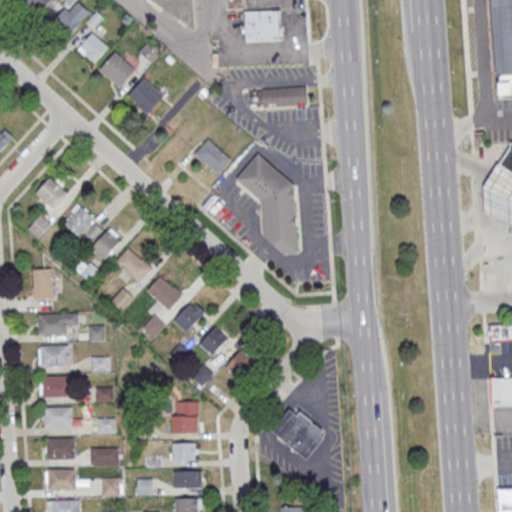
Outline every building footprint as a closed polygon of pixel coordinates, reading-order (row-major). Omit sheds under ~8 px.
[(22,0),(37,14),(50,0),(22,0)] [(89,12),(75,0),(70,0),(52,22),(68,36),(89,12)] [(195,0),(197,28),(193,29),(150,0),(195,0)] [(511,95),(500,96),(499,82),(502,82),(501,75),(497,75),(492,0),(511,0),(511,95)] [(244,11),(280,9),(281,39),(245,41),(244,11)] [(94,63),(108,45),(91,31),(77,49),(94,63)] [(99,69),(119,87),(136,67),(116,49),(99,69)] [(126,95),(146,114),(164,95),(145,76),(126,95)] [(261,89),(305,86),(307,103),(262,106),(261,89)] [(219,174),(232,158),(207,137),(194,154),(219,174)] [(511,175),(498,166),(509,146),(509,142),(511,141),(511,175)] [(260,203),(235,181),(257,155),(294,187),(298,256),(283,257),(263,238),(260,203)] [(481,190),(496,165),(498,166),(511,175),(511,227),(483,216),(481,190)] [(35,192),(52,208),(67,190),(50,175),(35,192)] [(95,218),(79,202),(61,220),(77,236),(95,218)] [(37,238),(51,224),(41,213),(27,227),(37,238)] [(103,259),(121,240),(108,228),(90,246),(103,259)] [(138,282),(152,267),(129,246),(115,261),(138,282)] [(75,268),(90,283),(102,271),(86,256),(75,268)] [(54,268),(33,268),(33,303),(54,303),(54,268)] [(168,309),(182,294),(160,274),(146,289),(168,309)] [(122,310),(134,296),(122,286),(110,300),(122,310)] [(188,330),(206,310),(193,298),(175,317),(188,330)] [(38,313),(78,312),(78,324),(67,324),(67,334),(38,334),(38,313)] [(153,338),(166,326),(153,313),(141,326),(153,338)] [(511,323),(489,323),(489,341),(511,340),(511,323)] [(88,325),(105,324),(106,340),(88,340),(88,325)] [(212,355),(230,336),(216,324),(199,343),(212,355)] [(40,344),(69,344),(69,365),(41,366),(40,344)] [(225,365),(240,379),(255,362),(240,349),(225,365)] [(92,356),(110,355),(111,370),(93,371),(92,356)] [(191,376),(202,386),(214,373),(203,363),(191,376)] [(41,375),(70,374),(71,396),(42,397),(41,375)] [(511,376),(490,377),(490,406),(511,405),(511,376)] [(112,386),(96,386),(96,402),(112,402),(112,386)] [(328,433),(291,405),(271,432),(307,460),(328,433)] [(44,406),(73,406),(73,427),(44,428),(44,406)] [(171,415),(199,414),(199,431),(171,432),(171,415)] [(97,418),(115,417),(115,433),(97,433),(97,418)] [(46,437),(75,437),(75,458),(46,459),(46,437)] [(172,443),(195,442),(195,459),(172,460),(172,443)] [(90,447),(117,447),(117,462),(91,463),(90,447)] [(144,456),(161,455),(162,465),(144,466),(144,456)] [(47,468),(76,468),(77,490),(48,490),(47,468)] [(173,470),(197,470),(197,487),(174,487),(173,470)] [(102,477),(120,477),(120,494),(102,495),(102,477)] [(137,478),(153,478),(154,493),(137,494),(137,478)] [(511,488),(511,511),(498,511),(497,489),(511,488)] [(174,511),(174,498),(197,497),(197,511),(174,511)] [(51,511),(51,499),(80,498),(80,511),(51,511)]
